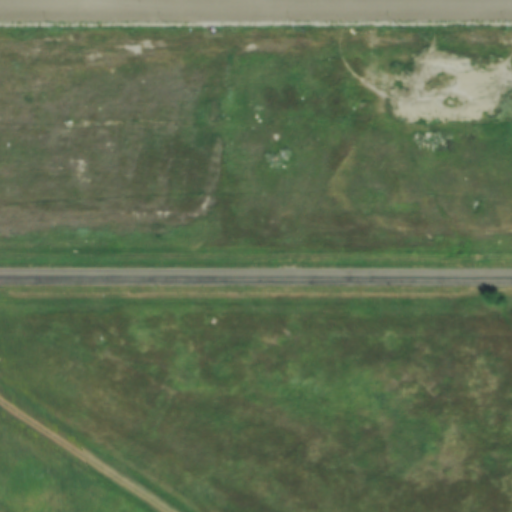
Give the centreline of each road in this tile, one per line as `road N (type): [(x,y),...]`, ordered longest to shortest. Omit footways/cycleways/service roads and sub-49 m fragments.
road 1 (residential): [(511,278),(0,278)]
road 2 (residential): [(0,6),(511,6)]
